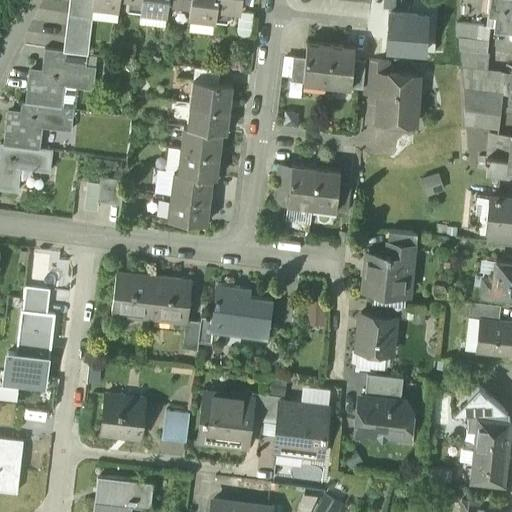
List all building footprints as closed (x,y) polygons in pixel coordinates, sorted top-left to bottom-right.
[(141,0),(140,10),(166,13),(168,1),(167,1),(167,0),(141,0)] [(191,0),(191,4),(190,4),(188,16),(215,19),(216,7),(216,0),(191,0)] [(240,0),(216,0),(216,7),(240,10),(240,0)] [(390,13),(412,15),(413,0),(384,0),(384,13),(390,13)] [(511,0),(489,0),(488,14),(495,15),(494,29),(511,31),(511,0)] [(81,3),(69,1),(68,13),(91,16),(92,4),(81,3)] [(91,16),(68,13),(66,25),(90,28),(91,16)] [(388,47),(425,50),(427,16),(412,15),(390,13),(388,47)] [(490,27),(456,23),(456,36),(459,36),(488,40),(490,27)] [(90,28),(66,25),(65,37),(88,40),(90,28)] [(488,40),(459,36),(459,50),(460,50),(487,52),(488,40)] [(88,40),(65,37),(63,49),(87,52),(88,40)] [(330,42),(306,40),(305,55),(302,79),(326,81),(330,42)] [(354,45),(330,42),(326,81),(350,84),(353,57),(354,45)] [(63,49),(44,47),(43,58),(85,64),(87,52),(63,49)] [(487,52),(460,50),(463,87),(486,90),(488,70),(485,69),(487,52)] [(305,55),(293,54),(290,78),(302,79),(305,55)] [(365,58),(353,57),(350,84),(362,85),(365,58)] [(389,59),(366,57),(363,91),(379,92),(381,73),(388,73),(389,59)] [(85,64),(43,58),(41,71),(29,70),(24,100),(24,101),(60,105),(61,105),(63,83),(92,87),(95,65),(85,64)] [(220,68),(194,65),(192,77),(218,80),(220,68)] [(388,73),(381,73),(379,92),(378,115),(415,117),(418,76),(388,73)] [(218,80),(192,77),(189,101),(229,106),(232,82),(218,80)] [(486,90),(463,87),(464,110),(500,113),(502,92),(486,90)] [(24,100),(21,100),(19,112),(7,111),(3,141),(3,142),(39,146),(42,125),(71,128),(73,106),(61,105),(60,105),(24,101),(24,100)] [(229,106),(189,101),(187,123),(187,124),(222,128),(226,129),(229,106)] [(500,113),(464,110),(465,124),(499,128),(500,113)] [(222,128),(187,124),(187,123),(183,122),(180,146),(219,151),(222,128)] [(39,146),(3,142),(3,141),(0,141),(0,186),(17,188),(20,166),(49,169),(52,147),(39,146)] [(219,151),(180,146),(177,168),(177,169),(212,173),(212,174),(216,174),(219,151)] [(508,155),(486,152),(485,167),(508,169),(508,166),(507,165),(508,155)] [(316,163),(292,160),(290,175),(287,199),(311,202),(316,163)] [(339,166),(316,163),(311,202),(335,205),(338,176),(339,166)] [(212,173),(177,169),(177,168),(173,168),(170,191),(209,196),(212,174),(212,173)] [(112,176),(100,174),(99,181),(97,198),(108,200),(112,176)] [(290,175),(278,174),(275,198),(287,199),(290,175)] [(123,177),(112,176),(108,200),(120,201),(123,177)] [(351,178),(338,176),(335,205),(347,206),(351,178)] [(99,181),(87,179),(84,205),(96,206),(97,198),(99,181)] [(209,196),(170,191),(167,215),(206,220),(209,196)] [(511,195),(493,193),(491,208),(486,212),(486,219),(489,225),(511,227),(511,195)] [(511,227),(489,225),(488,238),(511,240),(511,227)] [(416,230),(390,227),(388,241),(411,243),(414,243),(416,230)] [(473,238),(453,236),(452,245),(472,248),(473,238)] [(411,243),(388,241),(387,251),(369,249),(365,285),(399,288),(401,268),(409,269),(411,243)] [(511,256),(495,255),(494,269),(489,269),(488,273),(482,273),(480,287),(511,290),(511,256)] [(153,273),(116,268),(111,308),(143,312),(149,313),(153,273)] [(191,278),(153,273),(149,313),(185,317),(186,317),(187,317),(191,278)] [(272,295),(239,291),(240,283),(217,280),(212,317),(211,324),(212,324),(268,331),(272,295)] [(23,307),(46,310),(49,287),(26,284),(23,307)] [(311,317),(319,318),(323,298),(309,295),(307,305),(313,307),(311,317)] [(407,301),(372,298),(371,310),(395,313),(395,314),(406,315),(407,301)] [(500,301),(470,298),(468,313),(480,315),(498,316),(500,301)] [(4,380),(44,385),(47,363),(48,364),(55,311),(46,310),(23,307),(21,307),(16,351),(8,350),(4,380)] [(143,312),(118,309),(117,321),(141,324),(143,312)] [(371,310),(361,309),(357,345),(391,349),(395,314),(395,313),(371,310)] [(212,317),(201,315),(198,338),(210,339),(212,324),(211,324),(212,317)] [(511,317),(498,316),(480,315),(476,345),(511,349),(511,317)] [(200,318),(187,317),(186,317),(185,317),(181,345),(197,347),(200,318)] [(403,373),(367,369),(364,392),(400,396),(403,373)] [(478,383),(467,396),(468,423),(477,424),(479,406),(497,408),(496,414),(507,415),(507,407),(505,407),(478,383)] [(144,395),(104,390),(100,429),(140,433),(144,395)] [(251,396),(203,391),(198,437),(246,443),(250,415),(252,397),(251,396)] [(266,393),(251,391),(251,396),(252,397),(250,415),(264,417),(266,393)] [(364,392),(360,392),(359,399),(355,404),(358,411),(356,427),(375,429),(381,435),(389,431),(399,432),(401,415),(412,407),(405,397),(400,396),(364,392)] [(282,395),(266,393),(264,417),(277,418),(280,401),(281,401),(282,395)] [(281,401),(280,401),(277,418),(274,447),(322,453),(327,407),(281,401)] [(507,415),(496,414),(497,408),(479,406),(477,424),(475,440),(474,446),(506,449),(510,416),(507,415)] [(189,410),(166,407),(162,434),(186,437),(189,410)] [(23,437),(0,434),(0,486),(17,488),(23,437)] [(474,446),(463,445),(462,457),(473,459),(474,446)] [(506,449),(474,446),(473,459),(471,474),(503,477),(506,449)] [(452,469),(429,467),(427,479),(451,481),(452,469)] [(152,479),(97,473),(92,511),(130,511),(131,504),(149,506),(152,479)] [(318,511),(334,511),(337,497),(321,494),(318,511)] [(499,511),(501,501),(469,497),(469,499),(467,511),(465,511),(460,511),(499,511)] [(269,511),(270,505),(212,498),(210,511),(269,511)] [(467,511),(469,499),(462,498),(460,511),(465,511),(467,511)]
